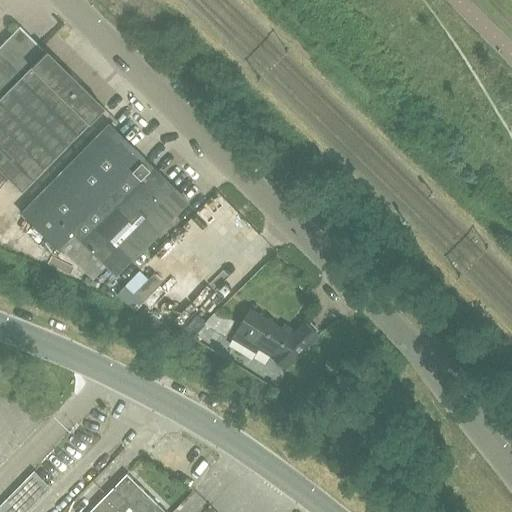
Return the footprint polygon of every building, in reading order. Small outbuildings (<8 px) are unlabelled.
[(0,90),(40,49),(18,27),(0,45),(0,90)] [(0,95),(0,172),(9,182),(18,190),(101,107),(45,51),(0,95)] [(55,246),(70,231),(142,158),(106,123),(19,211),(55,246)] [(184,201),(142,158),(70,231),(113,273),(184,201)] [(0,191),(9,182),(0,172),(0,191)] [(116,294),(133,311),(161,281),(153,273),(147,279),(132,295),(123,287),(116,294)] [(217,309),(204,323),(226,337),(235,321),(217,309)] [(259,348),(271,355),(284,368),(317,334),(304,321),(291,335),(258,314),(250,309),(235,332),(259,348)] [(192,320),(187,331),(196,336),(202,324),(192,320)] [(0,511),(23,511),(46,490),(49,486),(35,472),(0,507),(0,511)] [(166,511),(158,503),(127,473),(89,511),(116,511),(119,510),(121,511),(166,511)]
